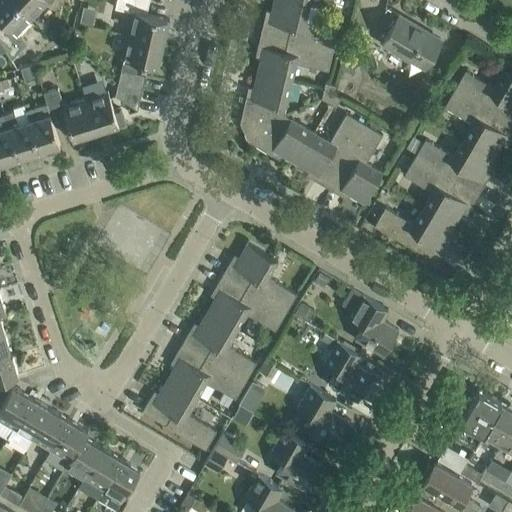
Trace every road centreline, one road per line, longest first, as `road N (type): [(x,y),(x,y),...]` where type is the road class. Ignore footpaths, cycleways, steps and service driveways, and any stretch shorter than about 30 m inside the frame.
road 1 (residential): [(17,218),(62,361),(100,383),(116,378),(226,192)]
road 2 (residential): [(457,327),(226,192)]
road 3 (residential): [(349,511),(457,327)]
road 4 (residential): [(183,167),(17,218)]
road 5 (residential): [(183,167),(177,133),(208,0)]
